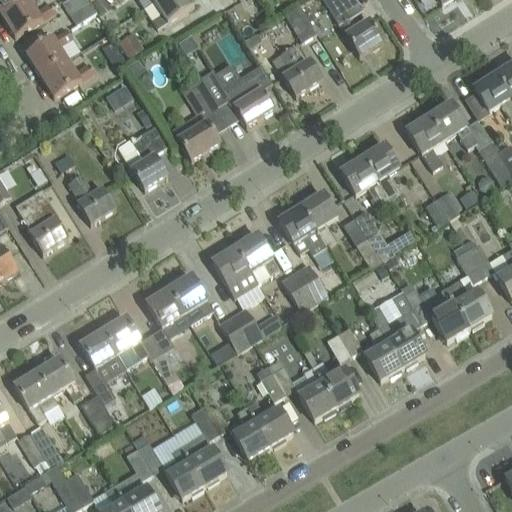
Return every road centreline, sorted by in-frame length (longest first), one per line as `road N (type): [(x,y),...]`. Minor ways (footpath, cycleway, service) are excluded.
road 1 (unclassified): [(0,339),(437,67)]
road 2 (residential): [(239,511),(511,351)]
